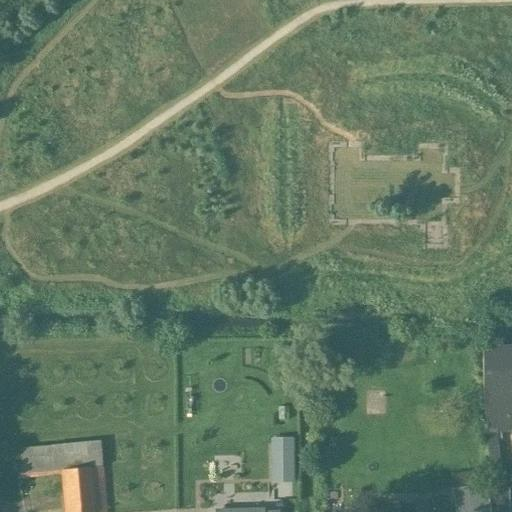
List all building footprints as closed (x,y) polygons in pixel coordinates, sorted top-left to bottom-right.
[(511,347),(483,347),(484,400),(487,431),(511,430),(511,347)] [(108,511),(101,441),(16,449),(20,479),(62,474),(65,511),(108,511)] [(293,482),(292,450),(269,451),(270,482),(293,482)] [(489,511),(484,485),(473,487),(453,490),(451,491),(455,511),(489,511)] [(432,511),(432,502),(383,503),(383,511),(432,511)]
